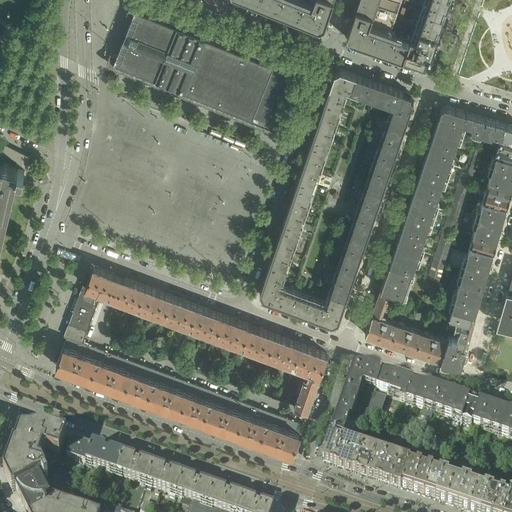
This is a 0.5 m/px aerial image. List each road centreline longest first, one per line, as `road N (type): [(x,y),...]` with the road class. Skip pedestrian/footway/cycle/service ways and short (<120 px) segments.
road 1 (tertiary): [(299,471),(0,361)]
road 2 (tertiary): [(0,391),(291,501)]
road 3 (residential): [(344,344),(431,84)]
road 4 (residential): [(328,50),(238,304)]
road 5 (residential): [(238,304),(49,233)]
road 6 (residential): [(468,385),(511,233)]
road 7 (residential): [(70,155),(83,108),(82,0)]
road 8 (residential): [(67,0),(63,141),(70,155)]
road 9 (unknown): [(112,128),(241,176)]
road 10 (residential): [(299,471),(344,344)]
road 11 (unknown): [(101,172),(226,217)]
road 12 (residential): [(0,355),(49,233)]
road 13 (residential): [(344,344),(468,385)]
road 14 (residential): [(328,50),(211,5)]
road 15 (tertiary): [(415,511),(299,471)]
